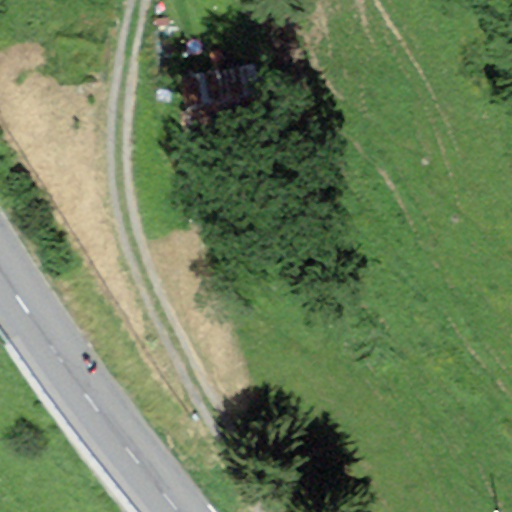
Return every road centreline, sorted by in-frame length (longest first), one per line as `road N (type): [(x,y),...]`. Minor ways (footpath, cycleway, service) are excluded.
road 1 (track): [(138,0),(122,96),(121,203),(165,326),(274,511)]
road 2 (primary): [(0,266),(173,511)]
